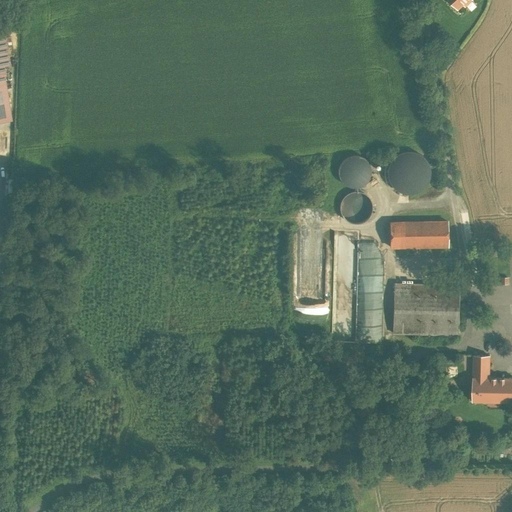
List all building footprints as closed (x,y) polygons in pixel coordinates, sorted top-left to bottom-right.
[(449,0),(461,13),(475,0),(449,0)] [(0,118),(14,116),(8,79),(16,78),(5,21),(0,21),(0,118)] [(417,192),(423,188),(427,183),(429,177),(429,170),(426,164),(422,158),(416,155),(409,154),(402,156),(397,159),(392,164),(390,170),(390,176),(391,182),(395,187),(399,190),(405,193),(410,193),(417,192)] [(357,155),(352,155),(347,157),(342,163),(341,168),(341,174),(345,180),(349,184),(354,185),(357,185),(362,183),(367,180),(368,178),(371,173),(371,168),(369,163),(366,159),(362,156),(357,155)] [(364,195),(358,193),(353,193),(348,195),(345,197),(342,201),(341,204),(341,209),(343,216),(347,219),(351,222),(354,222),(359,222),(364,220),(367,216),(370,209),(370,204),(368,199),(364,195)] [(449,221),(390,223),(391,249),(449,248),(449,221)] [(457,285),(396,284),(395,334),(456,335),(457,285)] [(492,354),(474,354),(473,402),(511,402),(511,376),(492,376),(492,354)]
